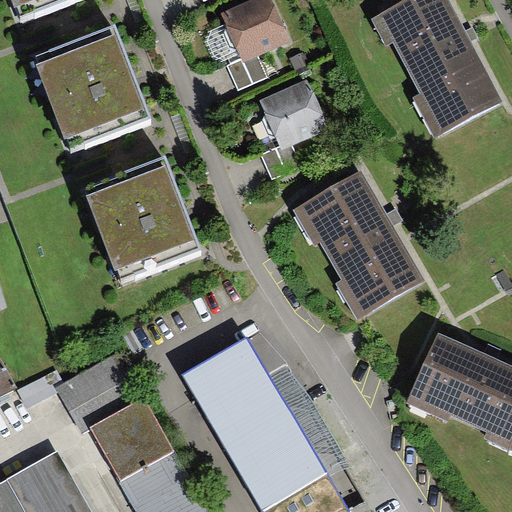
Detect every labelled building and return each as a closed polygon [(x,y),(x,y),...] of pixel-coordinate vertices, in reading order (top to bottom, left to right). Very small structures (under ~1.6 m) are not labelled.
[(7,0),(18,27),(89,0),(7,0)] [(271,0),(257,0),(222,16),(242,61),(228,67),(239,92),(268,78),(260,59),(292,45),(271,0)] [(448,0),(415,0),(371,23),(386,53),(395,49),(421,98),(414,102),(436,143),(505,107),(448,0)] [(116,34),(33,66),(69,159),(152,127),(116,34)] [(307,83),(260,104),(279,149),(261,156),(272,181),(302,168),(294,148),(329,133),(307,83)] [(165,166),(84,197),(121,290),(201,259),(165,166)] [(362,175),(292,216),(314,253),(322,249),(343,285),(337,288),(357,324),(425,284),(362,175)] [(511,373),(438,339),(407,412),(449,428),(451,423),(488,439),(484,446),(509,457),(511,457),(511,373)] [(247,343),(183,382),(259,511),(346,511),(326,478),(266,376),(247,343)] [(65,387),(57,391),(59,395),(82,436),(92,431),(137,511),(207,511),(120,356),(65,387)] [(0,397),(16,388),(0,358),(0,397)] [(266,376),(326,478),(349,464),(309,396),(285,364),(266,376)] [(57,391),(65,387),(56,371),(18,392),(28,411),(59,395),(57,391)] [(92,511),(59,453),(0,486),(0,511),(92,511)]
